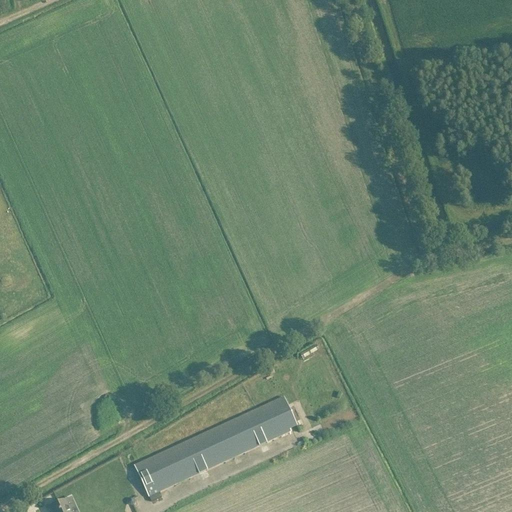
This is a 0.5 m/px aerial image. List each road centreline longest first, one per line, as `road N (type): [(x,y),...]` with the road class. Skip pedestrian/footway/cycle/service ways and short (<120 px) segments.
road 1 (track): [(0,509),(433,258)]
road 2 (track): [(382,0),(453,222),(511,209)]
road 3 (track): [(349,0),(433,258)]
